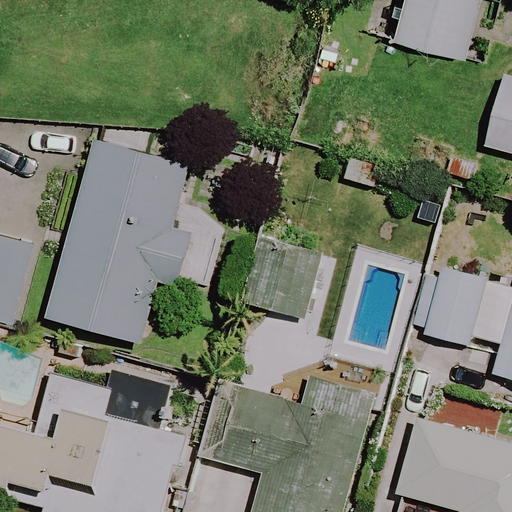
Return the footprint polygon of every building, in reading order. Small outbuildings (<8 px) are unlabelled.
[(488,0),(408,0),(397,42),(473,61),(488,0)] [(511,81),(492,151),(511,156),(511,81)] [(194,170),(101,143),(49,320),(146,348),(165,281),(187,287),(200,242),(175,234),(194,170)] [(34,244),(0,234),(0,320),(12,323),(34,244)] [(322,258),(265,245),(250,308),(307,322),(322,258)] [(489,283),(434,268),(417,335),(472,349),(489,283)] [(511,324),(497,377),(511,381),(511,324)] [(349,511),(384,375),(327,361),(315,412),(230,390),(211,463),(271,478),(262,511),(349,511)] [(116,393),(56,378),(45,422),(0,410),(0,486),(55,500),(51,511),(165,511),(180,453),(159,448),(163,434),(109,420),(116,393)] [(511,511),(511,447),(425,423),(405,498),(457,511),(511,511)]
